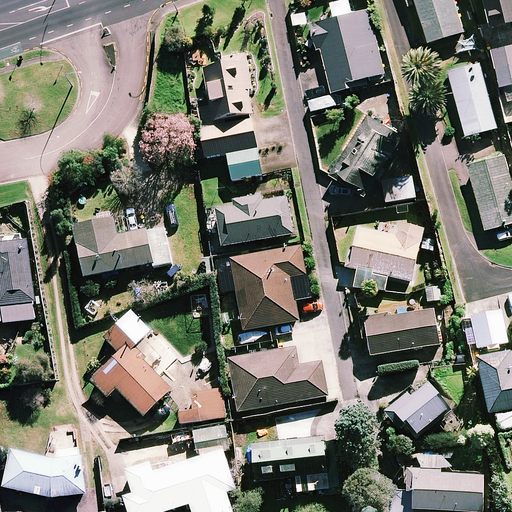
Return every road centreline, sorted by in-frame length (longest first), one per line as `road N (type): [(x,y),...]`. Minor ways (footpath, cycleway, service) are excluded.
road 1 (residential): [(345,383),(272,0)]
road 2 (residential): [(511,282),(481,281),(464,261),(391,0)]
road 3 (residential): [(0,165),(70,142),(105,105),(114,78),(95,0)]
